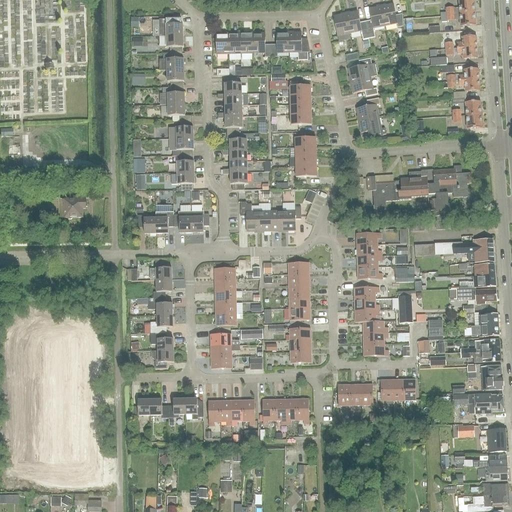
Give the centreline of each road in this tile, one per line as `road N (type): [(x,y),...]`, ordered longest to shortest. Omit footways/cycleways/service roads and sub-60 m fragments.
road 1 (residential): [(223,252),(223,199),(208,180),(197,18)]
road 2 (residential): [(0,257),(188,253)]
road 3 (residential): [(349,154),(498,146)]
road 4 (unclassified): [(502,211),(511,358)]
road 5 (unclassified): [(488,0),(498,146)]
road 6 (unclassified): [(511,146),(502,0)]
road 7 (residential): [(333,366),(337,251),(314,235)]
road 8 (residential): [(349,154),(320,14)]
road 9 (residential): [(317,376),(190,380)]
road 10 (residential): [(190,380),(188,253)]
road 11 (residential): [(320,14),(197,18)]
